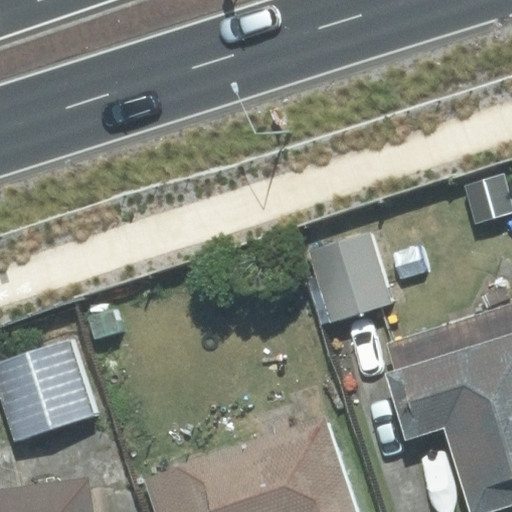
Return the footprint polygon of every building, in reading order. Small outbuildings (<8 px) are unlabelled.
[(396,305),(375,229),(314,246),(335,322),(396,305)] [(77,334),(0,356),(0,398),(14,444),(102,417),(77,334)] [(409,442),(445,431),(470,511),(511,511),(511,342),(390,380),(409,442)] [(161,511),(364,511),(351,472),(329,410),(148,474),(161,511)] [(103,511),(100,483),(0,493),(0,511),(103,511)]
